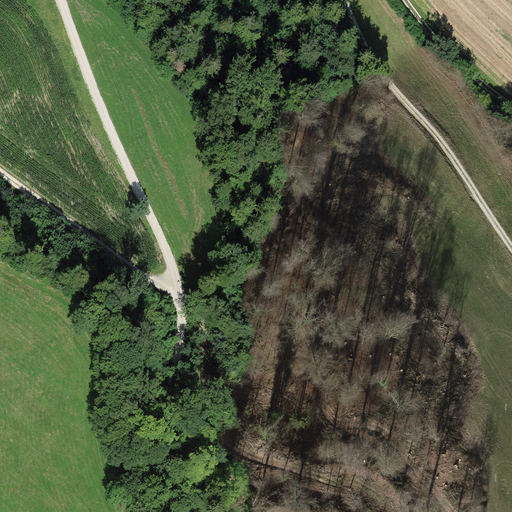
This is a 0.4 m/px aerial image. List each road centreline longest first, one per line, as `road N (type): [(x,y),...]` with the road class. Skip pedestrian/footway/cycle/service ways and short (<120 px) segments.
road 1 (residential): [(204,511),(168,468),(163,428),(186,338),(179,288),(62,0)]
road 2 (track): [(511,246),(449,149),(389,86),(346,0)]
road 3 (track): [(0,164),(179,288)]
road 4 (track): [(407,0),(457,64),(511,107)]
